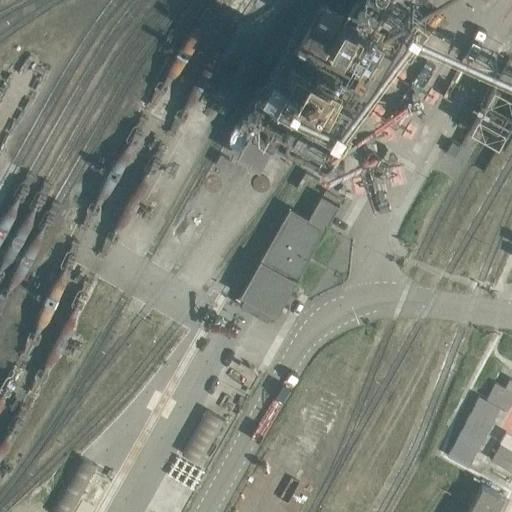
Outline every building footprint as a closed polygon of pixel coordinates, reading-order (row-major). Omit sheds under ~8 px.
[(350,0),(315,68),(290,54),(269,94),(292,106),(284,122),(316,139),(327,118),(339,124),(353,98),(331,87),(371,11),(350,0)] [(360,80),(358,84),(356,87),(355,89),(354,91),(353,93),(350,96),(349,98),(349,99),(353,101),(355,102),(357,103),(366,108),(367,106),(369,104),(374,97),(377,89),(378,85),(380,82),(384,75),(383,76),(386,68),(387,66),(389,61),(384,60),(381,59),(380,58),(375,56),(370,62),(366,71),(364,73),(362,77),(360,80)] [(511,96),(508,94),(493,85),(470,128),(484,136),(501,146),(511,128),(511,96)] [(450,142),(445,150),(454,155),(459,146),(450,142)] [(354,156),(344,177),(372,190),(382,169),(354,156)] [(339,205),(321,195),(308,218),(289,207),(239,295),(244,298),(240,305),(266,320),(270,313),(276,316),(339,205)] [(201,461),(225,417),(207,407),(183,451),(201,461)] [(46,511),(48,511),(70,511),(97,465),(78,455),(46,511)] [(494,511),(504,495),(482,483),(466,511),(494,511)]
